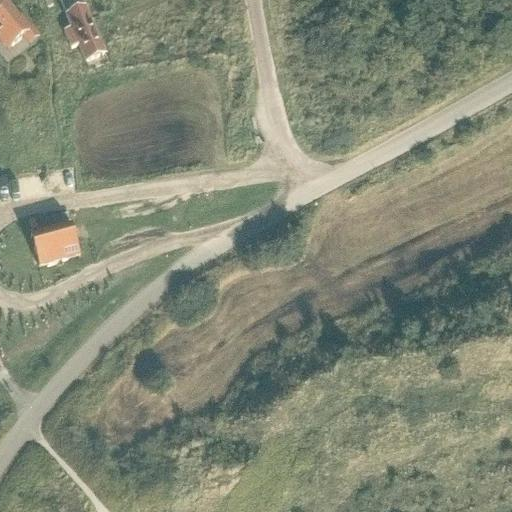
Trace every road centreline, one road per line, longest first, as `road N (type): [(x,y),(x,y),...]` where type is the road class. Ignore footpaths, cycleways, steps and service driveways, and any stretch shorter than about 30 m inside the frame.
road 1 (unclassified): [(0,465),(34,413),(121,318),(215,247),(310,192)]
road 2 (track): [(0,298),(41,301),(159,246),(241,230)]
road 3 (unclassified): [(310,192),(511,82)]
road 4 (track): [(98,223),(194,188),(278,171),(287,148)]
road 5 (unclassified): [(310,192),(271,102),(253,0)]
road 6 (track): [(194,188),(45,205),(0,220)]
